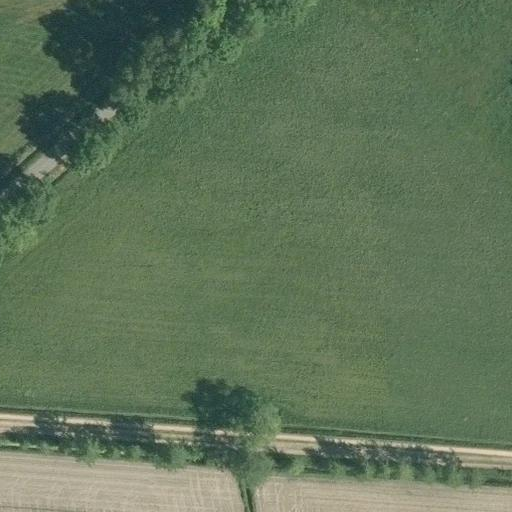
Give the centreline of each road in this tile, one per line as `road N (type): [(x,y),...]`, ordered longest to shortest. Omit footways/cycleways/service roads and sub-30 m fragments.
road 1 (track): [(511,466),(0,428)]
road 2 (unclassified): [(0,204),(232,0)]
